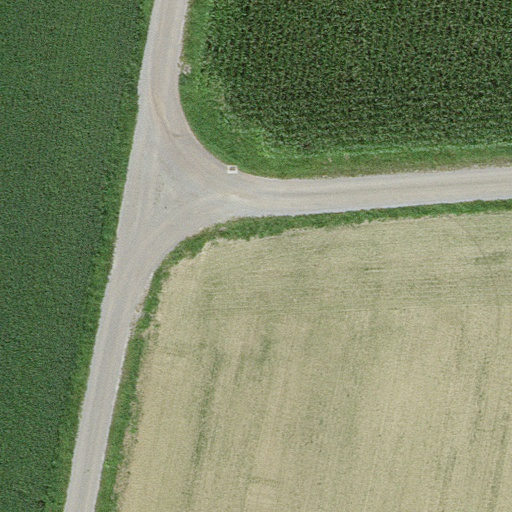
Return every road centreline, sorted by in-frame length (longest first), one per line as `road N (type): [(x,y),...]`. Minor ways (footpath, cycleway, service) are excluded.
road 1 (track): [(179,0),(159,94),(151,200),(91,511)]
road 2 (track): [(151,200),(236,208),(511,192)]
